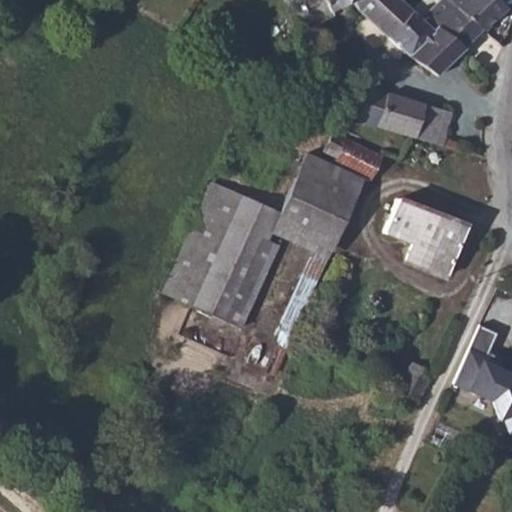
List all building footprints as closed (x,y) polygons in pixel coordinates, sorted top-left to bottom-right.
[(360,0),(402,32),(427,11),(413,0),(360,0)] [(456,28),(476,11),(463,0),(423,0),(419,4),(427,11),(430,8),(456,28)] [(494,0),(463,0),(476,11),(478,13),(494,0)] [(427,11),(402,32),(430,54),(458,30),(456,28),(430,8),(427,11)] [(357,119),(439,146),(449,113),(367,87),(357,119)] [(331,163),(360,178),(367,182),(380,156),(331,132),(321,152),(334,158),(331,163)] [(295,222),(288,239),(324,257),(360,178),(331,163),(306,151),(277,214),(295,222)] [(277,214),(210,183),(159,293),(238,328),(276,246),(265,240),(270,230),(277,214)] [(395,199),(386,223),(382,232),(410,243),(404,260),(445,276),(464,226),(395,199)] [(295,222),(277,214),(270,230),(288,239),(295,222)] [(477,325),(450,383),(496,404),(507,433),(511,431),(511,377),(494,369),(497,364),(484,358),(495,333),(477,325)]
